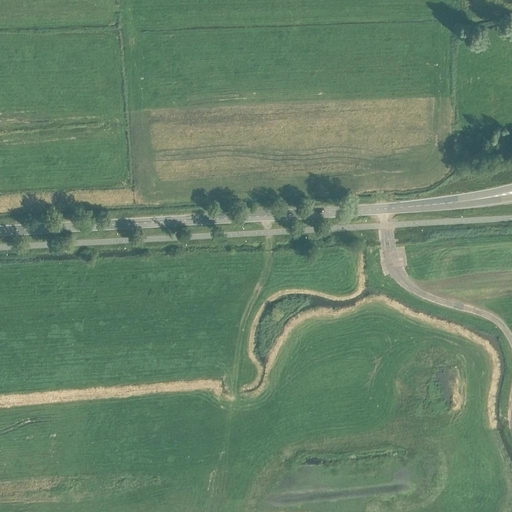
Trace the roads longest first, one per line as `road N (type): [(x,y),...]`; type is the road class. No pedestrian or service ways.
road 1 (secondary): [(0,232),(424,207)]
road 2 (track): [(217,511),(239,354),(270,253),(268,217)]
